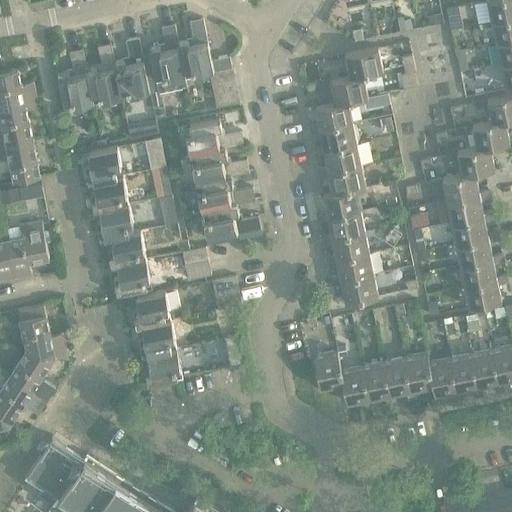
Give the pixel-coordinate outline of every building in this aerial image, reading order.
[(511,0),(487,0),(491,20),(511,15),(511,0)] [(460,5),(447,7),(449,18),(462,15),(460,5)] [(440,13),(427,15),(428,23),(442,20),(440,13)] [(403,15),(397,17),(400,30),(412,27),(410,17),(404,19),(403,15)] [(496,41),(511,38),(511,15),(491,20),(496,41)] [(178,41),(184,71),(193,69),(194,75),(210,72),(212,83),(236,79),(233,67),(214,71),(212,59),(203,18),(190,20),(194,38),(179,41),(178,41)] [(150,88),(151,88),(158,86),(159,91),(187,85),(184,71),(178,41),(179,41),(176,23),(162,26),(166,44),(150,47),(151,53),(143,54),(144,60),(150,88)] [(353,29),(355,39),(364,38),(362,28),(353,29)] [(113,61),(120,91),(128,89),(130,95),(151,90),(151,88),(150,88),(144,60),(143,54),(139,37),(126,40),(130,57),(115,61),(113,61)] [(500,63),(511,60),(511,38),(496,41),(500,63)] [(85,67),(92,96),(100,94),(102,100),(121,96),(120,91),(113,61),(115,61),(111,43),(98,46),(102,63),(87,67),(85,67)] [(345,54),(349,76),(350,77),(363,74),(383,70),(379,47),(345,54)] [(57,72),(64,102),(72,100),(74,106),(93,102),(92,96),(85,67),(87,67),(82,49),(70,52),(74,69),(57,72)] [(404,65),(414,63),(412,54),(403,56),(404,65)] [(214,71),(233,67),(231,58),(230,55),(212,59),(214,71)] [(511,60),(500,63),(505,85),(511,83),(511,60)] [(414,63),(404,65),(406,72),(402,73),(405,87),(417,84),(414,71),(416,70),(414,63)] [(0,109),(25,104),(25,106),(37,103),(32,81),(21,84),(18,68),(0,71),(0,109)] [(330,80),(334,102),(335,103),(348,100),(349,100),(364,97),(368,96),(363,74),(350,77),(349,76),(330,80)] [(236,79),(212,83),(215,95),(238,90),(236,79)] [(238,90),(215,95),(217,106),(241,101),(238,90)] [(368,96),(364,97),(366,106),(390,101),(388,92),(368,96)] [(491,122),(505,119),(511,117),(511,93),(487,98),(491,120),(491,122)] [(319,122),(309,124),(311,133),(321,131),(320,128),(354,121),(349,100),(348,100),(335,103),(334,102),(315,106),(319,122)] [(0,146),(32,140),(25,106),(25,104),(0,109),(0,115),(3,131),(0,131),(0,146)] [(451,106),(453,115),(463,113),(461,104),(451,106)] [(391,115),(380,117),(382,131),(393,128),(391,115)] [(191,153),(195,152),(225,145),(226,146),(243,143),(241,129),(223,133),(220,118),(190,124),(192,133),(187,134),(191,153)] [(157,119),(129,125),(132,136),(146,133),(154,132),(159,131),(157,119)] [(505,119),(491,122),(491,120),(472,124),(476,146),(476,148),(491,145),(510,141),(505,119)] [(320,128),(321,131),(323,143),(313,145),(315,154),(325,152),(325,149),(358,142),(354,121),(320,128)] [(436,132),(438,141),(448,139),(446,130),(436,132)] [(155,151),(163,150),(161,136),(152,138),(155,151)] [(32,140),(0,146),(0,159),(9,157),(14,181),(40,175),(32,140)] [(325,149),(325,152),(328,165),(318,167),(320,175),(330,173),(329,171),(362,164),(358,142),(325,149)] [(89,181),(94,180),(118,175),(118,174),(116,166),(121,165),(117,145),(88,152),(91,163),(85,164),(89,181)] [(196,181),(201,180),(231,174),(231,175),(250,171),(247,158),(229,162),(226,146),(225,145),(195,152),(197,161),(193,162),(196,181)] [(491,145),(476,148),(476,146),(457,150),(461,173),(461,174),(476,171),(495,167),(491,145)] [(402,155),(399,156),(391,157),(393,166),(403,164),(402,155)] [(421,159),(423,167),(433,165),(431,156),(421,159)] [(330,173),(334,191),(334,192),(357,187),(357,188),(367,186),(362,164),(329,171),(330,173)] [(161,180),(169,178),(166,165),(158,167),(161,180)] [(476,171),(461,174),(461,173),(442,177),(447,201),(490,193),(489,189),(480,191),(476,171)] [(95,210),(100,208),(124,203),(124,202),(122,194),(127,193),(123,173),(118,174),(118,175),(94,180),(96,191),(91,193),(95,210)] [(202,209),(207,208),(237,202),(237,203),(255,200),(252,186),(234,190),(231,175),(231,174),(201,180),(203,189),(198,190),(202,209)] [(406,185),(407,193),(418,191),(416,183),(406,185)] [(20,187),(1,190),(3,203),(22,199),(20,187)] [(327,211),(318,213),(320,221),(329,219),(328,216),(361,209),(357,188),(357,187),(334,192),(334,191),(323,193),(327,211)] [(167,208),(175,206),(172,193),(164,195),(167,208)] [(490,193),(447,201),(452,223),(494,214),(494,209),(484,211),(481,199),(491,197),(490,193)] [(106,235),(110,234),(130,231),(128,222),(133,221),(128,201),(124,202),(124,203),(100,208),(102,219),(96,221),(101,238),(106,236),(106,235)] [(240,218),(237,203),(237,202),(207,208),(209,218),(204,219),(208,238),(261,228),(258,215),(240,218)] [(328,216),(329,219),(332,232),(322,234),(324,242),(333,240),(333,237),(366,230),(361,209),(328,216)] [(427,211),(412,214),(414,226),(429,223),(427,211)] [(494,214),(452,223),(456,244),(498,235),(498,231),(488,232),(486,220),(495,218),(494,214)] [(7,239),(15,276),(31,273),(29,262),(49,258),(41,220),(19,225),(22,236),(7,239)] [(112,265),(116,264),(116,263),(142,257),(140,249),(145,248),(140,228),(130,231),(110,234),(113,247),(108,248),(112,265)] [(337,258),(370,251),(366,230),(333,237),(333,240),(336,253),(327,255),(328,263),(338,261),(337,258)] [(498,235),(456,244),(460,265),(503,256),(502,252),(492,254),(490,241),(499,239),(498,235)] [(0,279),(15,276),(7,239),(0,240),(0,279)] [(206,245),(183,250),(189,279),(212,274),(206,245)] [(427,247),(418,249),(420,258),(430,256),(428,247),(427,247)] [(337,258),(338,261),(341,274),(331,276),(333,285),(342,283),(341,279),(374,272),(370,251),(337,258)] [(503,256),(460,265),(465,286),(507,277),(506,273),(496,275),(494,263),(504,261),(503,256)] [(146,257),(142,257),(116,263),(116,264),(119,275),(113,276),(118,294),(148,286),(146,278),(151,276),(146,257)] [(341,279),(342,283),(346,302),(379,296),(374,272),(341,279)] [(236,275),(214,280),(220,308),(242,303),(236,275)] [(507,277),(465,286),(469,306),(501,300),(498,283),(508,281),(507,277)] [(406,280),(408,288),(418,286),(417,278),(406,280)] [(138,325),(142,325),(168,319),(166,311),(170,310),(166,289),(136,295),(139,308),(134,309),(138,325)] [(437,299),(428,301),(431,313),(439,312),(437,299)] [(402,302),(394,304),(396,313),(404,312),(402,302)] [(50,335),(46,314),(44,303),(18,308),(27,350),(65,358),(68,358),(68,357),(67,357),(62,333),(50,335)] [(477,313),(466,315),(469,330),(480,328),(477,313)] [(315,314),(307,316),(309,326),(317,324),(315,314)] [(143,355),(148,354),(174,348),(172,339),(176,338),(172,318),(168,319),(142,325),(145,336),(140,337),(143,355)] [(237,335),(236,335),(234,327),(223,329),(231,366),(244,363),(237,335)] [(511,344),(492,349),(501,391),(504,390),(502,381),(511,378),(511,344)] [(146,365),(149,382),(180,376),(178,367),(182,366),(178,347),(174,348),(148,354),(151,364),(146,365)] [(501,391),(492,349),(471,353),(480,396),(484,395),(482,385),(494,382),(496,392),(501,391)] [(41,377),(55,356),(65,358),(27,350),(27,351),(10,376),(47,400),(56,387),(41,377)] [(343,383),(336,350),(314,355),(321,388),(343,383)] [(336,350),(343,383),(347,402),(364,399),(366,409),(371,408),(362,365),(342,369),(338,350),(336,350)] [(433,385),(426,352),(405,356),(414,399),(417,398),(415,388),(433,385)] [(426,352),(433,385),(435,395),(451,391),(454,401),(459,400),(450,358),(429,362),(427,352),(426,352)] [(471,353),(450,358),(459,400),(462,399),(460,389),(473,387),(475,397),(480,396),(471,353)] [(405,356),(383,361),(392,403),(396,403),(394,393),(406,390),(408,400),(414,399),(405,356)] [(387,405),(392,403),(383,361),(362,365),(371,408),(375,407),(373,397),(385,395),(387,405)] [(0,391),(0,410),(10,425),(24,403),(38,413),(47,400),(10,376),(0,391)] [(0,426),(10,425),(0,410),(0,426)] [(222,511),(197,495),(186,511),(178,511),(87,451),(81,461),(49,440),(27,473),(75,505),(72,510),(75,511),(222,511)]
